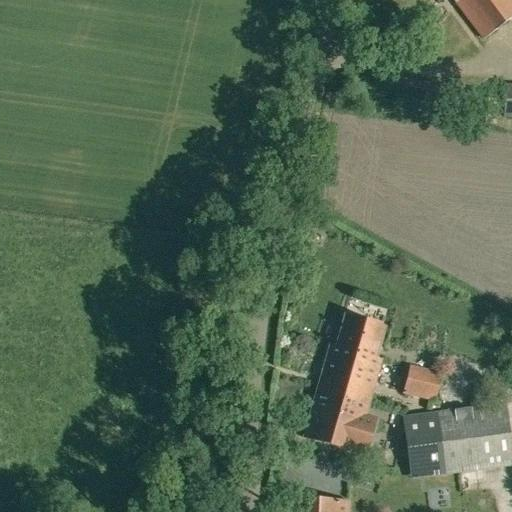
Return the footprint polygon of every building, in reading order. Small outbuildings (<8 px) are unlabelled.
[(511,0),(454,0),(485,40),(511,19),(511,0)] [(397,86),(403,87),(401,98),(438,104),(441,84),(397,78),(397,86)] [(496,125),(498,97),(463,95),(462,121),(496,125)] [(316,389),(369,403),(382,359),(376,358),(385,326),(344,314),(335,345),(329,343),(316,389)] [(409,366),(403,394),(435,402),(441,373),(409,366)] [(316,389),(302,437),(366,455),(378,416),(367,412),(369,403),(316,389)] [(511,451),(505,403),(436,412),(444,476),(511,467),(511,451)] [(444,476),(436,412),(403,417),(411,481),(444,476)] [(348,511),(349,502),(285,499),(284,511),(348,511)]
